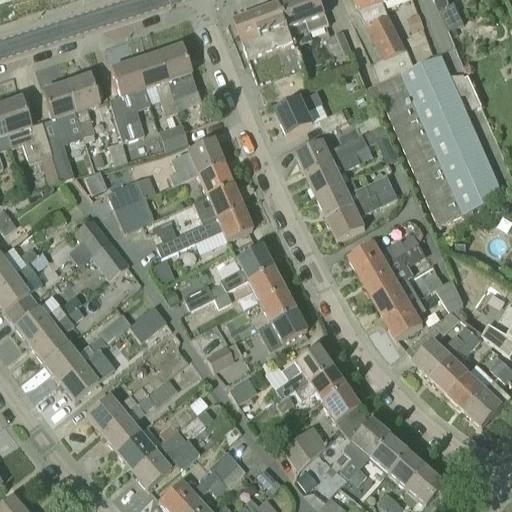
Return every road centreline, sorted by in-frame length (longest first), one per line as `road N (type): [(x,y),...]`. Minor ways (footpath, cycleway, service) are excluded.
road 1 (residential): [(506,477),(422,423),(338,319),(281,203),(200,0)]
road 2 (tertiary): [(0,49),(160,0)]
road 3 (residential): [(99,511),(0,385)]
